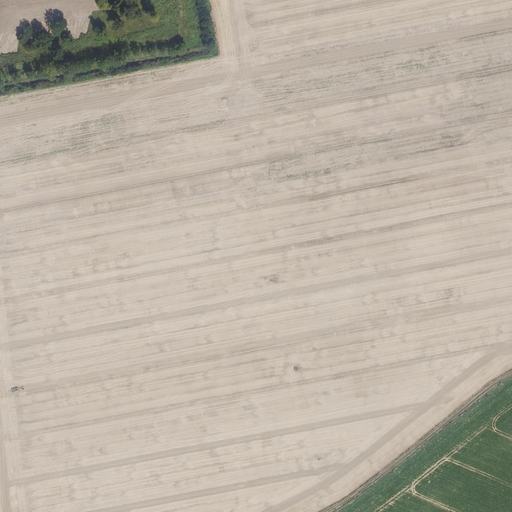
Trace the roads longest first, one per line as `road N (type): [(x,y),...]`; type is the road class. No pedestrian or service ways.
road 1 (track): [(213,65),(328,511)]
road 2 (track): [(333,511),(511,370)]
